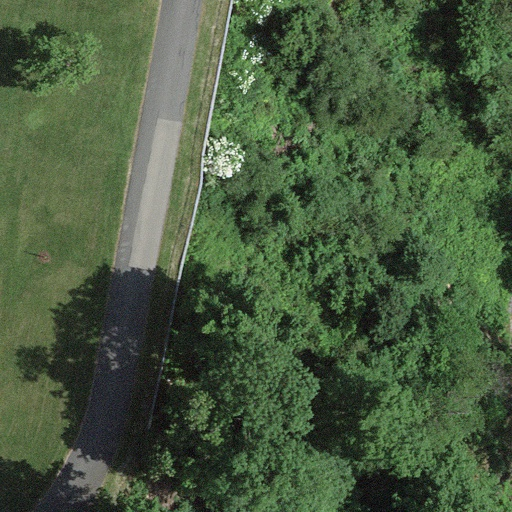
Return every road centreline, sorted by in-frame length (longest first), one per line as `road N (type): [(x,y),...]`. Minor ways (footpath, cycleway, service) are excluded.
road 1 (motorway): [(167,0),(488,511)]
road 2 (residential): [(73,511),(123,444),(188,0)]
